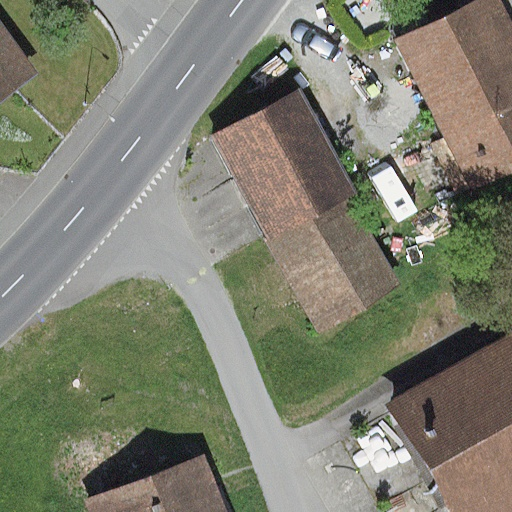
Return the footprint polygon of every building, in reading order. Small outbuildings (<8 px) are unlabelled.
[(511,22),(501,0),(481,0),(397,41),(445,138),(430,146),(452,191),(468,183),(473,192),(511,172),(511,22)] [(0,90),(21,78),(0,43),(0,90)] [(299,92),(218,137),(323,328),(396,288),(347,199),(356,194),(299,92)] [(511,511),(511,332),(511,331),(365,411),(420,511),(511,511)] [(225,511),(204,456),(83,501),(86,511),(225,511)]
